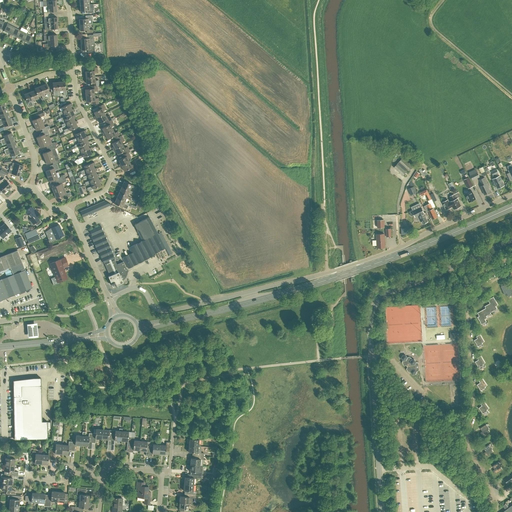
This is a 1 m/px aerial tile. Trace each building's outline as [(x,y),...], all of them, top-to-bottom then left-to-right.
[(87,10),(87,13),(93,13),(93,10),(90,10),(89,5),(80,5),(80,11),(87,10)] [(43,12),(44,15),(50,15),(50,12),(56,11),(56,6),(47,6),(47,12),(43,12)] [(44,24),(48,23),(57,23),(57,17),(50,18),(50,15),(44,15),(44,18),(44,24)] [(79,19),(79,25),(89,24),(92,24),(92,15),(85,16),(86,19),(79,19)] [(48,23),(44,24),(45,29),(43,29),(43,32),(50,32),(51,32),(51,29),(58,28),(57,23),(48,23)] [(10,34),(14,27),(7,24),(3,32),(7,34),(8,33),(10,34)] [(86,30),(87,33),(93,33),(93,29),(89,30),(89,24),(79,25),(80,31),(86,30)] [(16,38),(20,30),(14,27),(10,34),(12,35),(12,36),(16,38)] [(23,40),(26,33),(20,30),(16,38),(20,40),(20,39),(23,40)] [(44,41),(48,41),(57,40),(57,34),(50,35),(50,32),(43,32),(44,41)] [(24,43),(29,45),(33,37),(26,33),(23,40),(25,42),(24,43)] [(80,39),(81,44),(94,43),(94,40),(93,40),(93,35),(87,35),(87,38),(80,39)] [(44,44),(44,50),(51,49),(51,46),(57,46),(57,40),(48,41),(48,44),(44,44)] [(88,49),(88,52),(95,52),(94,46),(95,45),(95,44),(94,43),(81,44),(81,50),(88,49)] [(84,78),(95,77),(94,73),(98,73),(97,67),(91,68),(91,71),(85,71),(85,75),(84,75),(84,76),(84,78)] [(92,86),(99,85),(98,80),(95,80),(95,77),(84,78),(84,79),(85,80),(86,80),(86,84),(92,83),(92,86)] [(40,86),(43,94),(47,93),(48,98),(51,97),(49,92),(46,84),(43,85),(42,84),(41,84),(39,84),(40,86)] [(84,96),(94,95),(94,91),(97,91),(97,85),(99,85),(92,86),(90,86),(91,89),(85,89),(85,93),(84,93),(84,94),(83,94),(84,96)] [(34,88),(35,90),(38,96),(41,95),(43,100),(45,99),(43,94),(40,86),(37,87),(36,86),(35,86),(34,86),(35,88),(34,88)] [(29,90),(30,92),(33,100),(36,99),(38,104),(40,103),(39,98),(38,96),(35,90),(32,91),(32,90),(30,90),(29,90)] [(31,101),(32,106),(35,105),(33,100),(30,92),(26,93),(26,92),(25,92),(23,92),(24,94),(27,102),(31,101)] [(92,101),(92,104),(99,103),(98,98),(95,98),(94,95),(84,96),(84,97),(84,98),(86,98),(86,102),(92,101)] [(59,115),(64,113),(72,109),(71,106),(72,106),(71,104),(72,104),(71,103),(69,104),(61,107),(63,111),(58,113),(59,115)] [(95,119),(104,114),(103,110),(106,109),(103,104),(98,107),(99,109),(94,112),(95,115),(94,116),(95,117),(94,117),(95,119)] [(0,116),(8,113),(6,108),(0,110),(0,116)] [(61,118),(62,120),(64,119),(74,115),(73,112),(74,111),(74,110),(74,109),(72,109),(64,113),(65,116),(61,118)] [(32,120),(34,125),(42,122),(40,117),(45,115),(43,112),(36,115),(37,118),(32,120)] [(0,119),(0,122),(10,118),(8,113),(0,116),(1,119),(0,119)] [(106,123),(112,120),(109,115),(106,117),(104,114),(95,119),(95,120),(96,119),(96,121),(98,120),(99,123),(105,120),(106,123)] [(61,124),(62,127),(67,125),(75,121),(74,118),(75,117),(74,116),(75,116),(74,115),(64,119),(66,122),(61,124)] [(10,118),(0,122),(0,125),(3,124),(4,127),(12,124),(10,118)] [(64,130),(65,132),(69,130),(78,127),(76,123),(77,123),(77,122),(77,121),(77,120),(75,121),(67,125),(68,128),(64,130)] [(103,135),(113,130),(111,126),(114,125),(112,120),(106,123),(107,125),(102,128),(104,131),(102,132),(103,133),(103,135)] [(41,128),(43,131),(47,129),(50,129),(49,126),(44,127),(42,122),(34,125),(36,130),(41,128)] [(36,137),(38,142),(50,138),(48,133),(49,132),(47,129),(43,131),(40,132),(42,135),(36,137)] [(73,142),(78,140),(86,136),(84,133),(86,133),(85,131),(86,131),(85,130),(83,131),(75,134),(77,138),(72,140),(73,142)] [(116,138),(120,136),(117,131),(114,133),(113,130),(103,135),(104,136),(104,135),(105,137),(106,136),(108,139),(113,136),(114,139),(116,138)] [(1,142),(13,138),(11,133),(3,136),(4,138),(0,140),(1,142)] [(120,136),(116,138),(117,141),(112,143),(114,147),(112,147),(113,148),(112,149),(113,150),(123,145),(121,142),(124,140),(121,135),(120,136)] [(75,148),(78,146),(88,142),(87,139),(88,138),(88,137),(88,136),(86,136),(78,140),(79,143),(74,145),(75,148)] [(7,146),(15,143),(13,138),(1,142),(2,145),(6,143),(7,146)] [(46,145),(47,148),(54,146),(56,145),(54,142),(52,143),(50,138),(38,142),(40,148),(46,145)] [(76,154),(81,152),(89,148),(88,145),(89,144),(88,143),(89,143),(88,142),(78,146),(80,149),(75,151),(76,154)] [(5,152),(17,148),(15,143),(7,146),(8,148),(4,150),(5,152)] [(44,159),(56,154),(55,151),(56,151),(55,149),(57,148),(56,145),(54,146),(47,148),(48,151),(42,153),(44,159)] [(124,154),(128,152),(130,151),(127,146),(124,148),(123,145),(113,150),(114,151),(115,152),(116,151),(117,154),(123,152),(124,154)] [(78,157),(79,159),(83,157),(91,154),(90,150),(91,150),(91,149),(91,148),(91,147),(89,148),(81,152),(82,155),(78,157)] [(12,156),(13,159),(15,158),(14,155),(19,153),(17,148),(5,152),(6,155),(10,153),(11,156),(12,156)] [(119,165),(120,166),(129,162),(128,158),(131,157),(128,152),(124,154),(122,155),(124,157),(118,160),(120,163),(119,164),(120,165),(119,165)] [(56,154),(44,159),(46,164),(52,162),(53,165),(57,163),(60,162),(59,159),(58,159),(56,154)] [(395,168),(404,176),(409,170),(410,171),(413,167),(403,159),(395,168)] [(10,167),(22,171),(23,166),(15,163),(13,162),(12,166),(11,165),(10,167)] [(81,173),(86,172),(94,168),(93,165),(94,165),(94,163),(94,162),(92,163),(84,166),(85,169),(80,171),(81,173)] [(122,168),(124,171),(129,168),(131,171),(136,168),(134,163),(131,165),(129,162),(120,166),(120,168),(121,167),(121,169),(122,168)] [(45,171),(47,176),(56,173),(55,170),(59,168),(57,163),(53,165),(50,166),(51,169),(45,171)] [(20,176),(22,171),(10,167),(9,170),(10,170),(10,173),(11,174),(20,176)] [(83,179),(88,177),(97,174),(95,171),(97,170),(96,169),(97,169),(96,168),(94,168),(86,172),(87,175),(83,177),(83,179)] [(504,186),(501,181),(502,181),(500,176),(499,176),(497,173),(498,173),(497,169),(491,172),(494,178),(492,179),(494,182),(494,181),(498,189),(504,186)] [(477,171),(470,175),(472,180),(479,177),(477,171)] [(55,179),(56,182),(66,178),(64,174),(61,176),(62,176),(58,178),(56,173),(47,176),(49,181),(55,179)] [(86,185),(90,183),(99,180),(97,176),(99,176),(98,175),(99,174),(98,173),(97,174),(88,177),(89,180),(85,182),(86,185)] [(463,180),(468,189),(473,186),(466,174),(464,175),(466,178),(463,180)] [(480,186),(484,195),(491,192),(488,187),(489,186),(484,177),(479,180),(482,186),(480,186)] [(1,179),(0,180),(0,181),(8,190),(12,186),(4,178),(2,180),(1,179)] [(64,188),(62,183),(64,182),(67,181),(66,178),(56,182),(57,185),(52,187),(54,192),(64,188)] [(87,188),(88,190),(93,188),(93,189),(101,185),(100,182),(101,181),(100,180),(101,180),(100,179),(99,180),(90,183),(92,186),(87,188)] [(120,186),(121,187),(130,190),(131,187),(136,189),(137,187),(132,185),(124,181),(122,184),(121,184),(121,185),(120,185),(120,186)] [(117,191),(119,192),(127,196),(128,193),(133,195),(134,192),(130,190),(121,187),(120,190),(119,189),(118,190),(117,191)] [(408,189),(411,195),(417,192),(414,187),(411,188),(408,189)] [(70,192),(66,193),(64,188),(54,192),(56,198),(61,195),(62,198),(71,195),(70,192)] [(421,196),(425,195),(427,201),(431,199),(427,189),(419,193),(421,196)] [(472,190),(466,194),(470,202),(476,199),(472,190)] [(115,197),(116,198),(125,201),(126,198),(131,200),(132,198),(127,196),(119,192),(117,195),(116,195),(116,196),(115,196),(115,197)] [(449,202),(452,207),(453,207),(454,209),(461,206),(458,198),(456,199),(454,194),(450,196),(452,201),(449,202)] [(114,203),(122,207),(124,204),(128,206),(129,203),(125,201),(116,198),(115,201),(114,200),(113,201),(112,202),(114,203)] [(452,207),(449,202),(448,200),(443,202),(447,210),(452,207)] [(104,201),(80,211),(83,217),(111,204),(104,201)] [(429,210),(432,219),(437,217),(436,213),(434,208),(433,208),(430,203),(427,205),(429,210)] [(31,218),(29,220),(33,224),(40,219),(37,216),(39,214),(36,210),(36,211),(32,206),(29,209),(28,208),(25,212),(27,215),(28,214),(31,218)] [(424,223),(428,222),(426,217),(422,208),(420,209),(420,208),(413,211),(413,210),(410,212),(412,216),(415,214),(416,217),(419,215),(421,219),(424,223)] [(142,238),(143,240),(130,247),(133,252),(123,258),(128,268),(155,254),(155,253),(165,248),(149,217),(135,224),(139,231),(135,233),(139,239),(142,238)] [(1,228),(0,229),(0,228),(0,236),(2,239),(12,230),(5,223),(1,226),(1,228)] [(51,236),(54,240),(55,239),(56,240),(62,237),(61,236),(64,235),(62,231),(61,231),(60,229),(61,228),(59,224),(57,225),(57,224),(55,226),(51,228),(53,234),(51,236)] [(104,263),(110,276),(108,276),(111,283),(110,284),(117,286),(116,285),(123,282),(122,280),(124,279),(125,278),(126,276),(127,275),(128,272),(128,271),(128,270),(126,269),(123,261),(117,264),(114,259),(115,259),(100,225),(89,230),(92,236),(91,236),(98,253),(99,252),(104,263)] [(25,233),(29,243),(40,238),(35,229),(25,233)] [(376,234),(377,248),(385,247),(384,233),(376,234)] [(21,236),(15,239),(17,243),(19,247),(24,245),(23,241),(21,236)] [(0,279),(0,300),(32,288),(17,250),(0,256),(0,270),(10,267),(13,274),(0,279)] [(55,276),(51,278),(53,285),(58,283),(58,282),(67,278),(63,268),(68,266),(65,258),(50,263),(55,276)] [(508,287),(506,284),(501,286),(504,294),(507,293),(508,296),(511,294),(511,285),(510,286),(508,287)] [(489,303),(494,310),(497,308),(495,306),(498,304),(493,297),(488,300),(490,303),(489,303)] [(490,312),(494,310),(489,303),(484,306),(486,308),(482,309),(486,316),(490,313),(490,312)] [(486,316),(482,309),(477,312),(479,316),(477,317),(481,323),(480,323),(481,324),(486,321),(484,319),(487,317),(486,316)] [(37,324),(27,325),(29,339),(38,338),(37,324)] [(476,336),(477,338),(474,340),(477,346),(482,343),(482,342),(484,341),(480,334),(476,336)] [(411,373),(412,374),(415,374),(416,372),(419,370),(418,363),(416,362),(414,359),(411,359),(411,357),(408,356),(407,357),(405,355),(402,355),(401,357),(403,360),(402,362),(404,365),(406,365),(407,366),(406,369),(408,372),(409,372),(410,372),(411,373)] [(477,358),(478,359),(475,361),(478,366),(478,368),(483,365),(482,364),(485,362),(481,355),(477,358)] [(13,387),(14,439),(47,439),(47,431),(47,427),(42,427),(42,421),(41,377),(33,378),(33,380),(20,381),(21,386),(13,387)] [(480,389),(481,390),(485,387),(484,386),(487,385),(482,378),(479,380),(480,382),(477,384),(480,389)] [(480,404),(482,405),(478,407),(482,412),(483,413),(487,410),(486,409),(489,408),(484,401),(480,404)] [(482,431),(480,432),(483,436),(489,431),(488,429),(489,428),(486,424),(480,428),(482,431)] [(114,440),(121,441),(122,429),(119,428),(119,431),(115,431),(112,430),(111,444),(114,445),(114,440)] [(92,434),(92,443),(95,443),(95,438),(101,439),(102,429),(96,429),(95,434),(92,434)] [(102,429),(101,439),(108,440),(108,444),(111,444),(112,430),(102,429)] [(122,431),(121,441),(127,441),(127,446),(130,446),(131,437),(128,437),(128,432),(122,431)] [(83,432),(82,436),(82,445),(88,446),(89,442),(92,443),(92,434),(89,433),(89,436),(85,436),(86,432),(83,432)] [(72,442),(71,451),(75,451),(75,445),(82,445),(82,436),(76,435),(75,442),(72,442)] [(189,445),(198,446),(199,440),(202,440),(202,437),(193,436),(193,439),(189,439),(189,445)] [(131,437),(130,446),(133,446),(133,450),(139,450),(140,441),(134,440),(134,437),(131,437)] [(62,445),(61,454),(68,455),(68,450),(71,451),(72,442),(69,441),(69,445),(62,445)] [(146,455),(149,456),(150,447),(150,443),(147,442),(147,441),(144,441),(140,441),(139,450),(146,451),(146,455)] [(153,442),(150,442),(150,443),(150,447),(149,456),(152,456),(152,453),(159,454),(159,444),(153,444),(153,442)] [(166,445),(159,444),(159,454),(168,455),(169,442),(166,442),(166,445)] [(52,450),(51,459),(55,460),(55,454),(61,454),(62,445),(56,444),(55,451),(52,450)] [(483,448),(485,451),(484,452),(486,456),(493,451),(491,449),(492,448),(489,444),(483,448)] [(195,453),(194,456),(204,456),(204,453),(198,452),(198,449),(200,449),(201,446),(198,446),(189,445),(188,452),(195,453)] [(41,464),(48,464),(48,459),(51,459),(52,450),(49,450),(48,455),(42,454),(41,464)] [(34,463),(41,464),(42,454),(35,454),(36,451),(32,451),(31,460),(31,462),(34,462),(34,463)] [(19,456),(10,455),(5,455),(5,464),(14,465),(15,459),(19,459),(19,456)] [(204,456),(194,456),(194,459),(191,458),(190,465),(203,466),(203,463),(204,462),(204,460),(205,460),(205,459),(203,459),(204,456)] [(492,466),(494,469),(493,470),(495,474),(502,469),(500,467),(501,466),(498,462),(492,466)] [(9,474),(18,475),(18,472),(13,472),(14,465),(5,464),(4,471),(9,472),(9,474)] [(192,472),(192,475),(202,476),(203,466),(190,465),(189,472),(192,472)] [(2,484),(12,485),(12,478),(17,479),(18,475),(9,474),(8,478),(2,477),(2,484)] [(187,474),(187,478),(184,477),(184,484),(193,485),(194,478),(201,479),(202,476),(192,475),(187,474)] [(147,492),(148,487),(144,486),(144,483),(142,483),(142,482),(136,482),(135,490),(137,490),(136,497),(144,498),(143,504),(149,504),(150,492),(147,492)] [(6,494),(15,495),(15,491),(11,491),(12,485),(2,484),(1,490),(6,491),(6,494)] [(187,494),(195,494),(196,491),(193,491),(193,485),(184,484),(183,490),(187,491),(187,494)] [(79,501),(88,502),(89,495),(85,495),(86,489),(77,488),(76,494),(79,495),(79,501)] [(47,506),(50,507),(51,501),(57,501),(58,492),(51,491),(51,498),(48,497),(47,506)] [(58,492),(57,501),(63,502),(63,505),(67,505),(67,496),(64,496),(65,493),(58,492)] [(31,502),(37,503),(38,493),(32,493),(31,496),(28,496),(28,501),(27,505),(31,505),(31,502)] [(43,506),(47,506),(48,497),(45,497),(45,494),(38,493),(37,503),(44,503),(43,506)] [(179,503),(189,503),(189,497),(195,498),(195,494),(187,494),(186,497),(180,496),(179,503)] [(9,505),(19,506),(19,500),(21,500),(22,497),(10,496),(9,505)] [(511,511),(511,496),(510,498),(511,501),(511,504),(508,507),(505,503),(502,505),(505,510),(501,511),(511,511)] [(112,508),(111,511),(120,511),(122,498),(114,498),(113,509),(112,508)] [(72,510),(80,511),(81,508),(88,508),(88,502),(79,501),(78,507),(72,507),(72,510)] [(181,511),(190,511),(191,510),(188,510),(189,503),(179,503),(179,509),(182,510),(181,511)]
